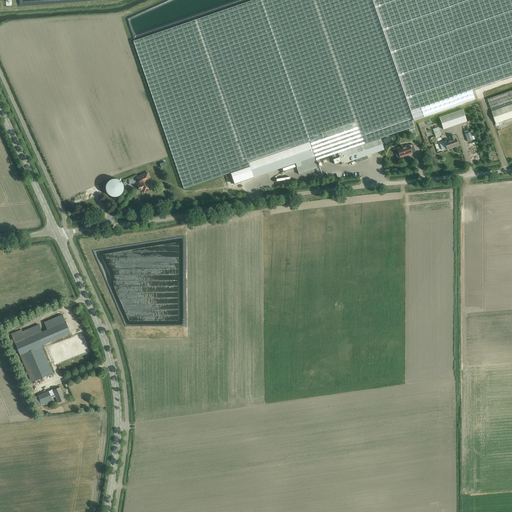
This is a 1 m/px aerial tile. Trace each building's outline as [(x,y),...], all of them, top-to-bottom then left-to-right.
[(341,163),(341,165),(384,150),(380,139),(414,127),(412,119),(410,116),(370,0),(252,0),(133,41),(184,189),(249,167),(253,178),(295,164),(296,168),(303,165),(302,161),(314,157),(315,157),(316,161),(332,155),(335,165),(341,163)] [(511,76),(511,0),(371,0),(376,13),(411,115),(410,116),(412,119),(413,119),(413,121),(476,100),(472,90),(511,76)] [(511,90),(488,99),(492,112),(496,124),(511,118),(511,90)] [(462,110),(439,118),(443,129),(466,121),(462,110)] [(432,129),(435,138),(441,136),(438,127),(432,129)] [(456,139),(455,139),(453,135),(449,136),(450,140),(444,143),(446,150),(458,146),(456,139)] [(411,153),(415,152),(412,144),(409,145),(397,149),(400,158),(405,156),(405,155),(412,153),(411,153)] [(314,157),(302,161),(303,165),(296,168),(299,175),(318,168),(314,157)] [(151,190),(147,182),(151,180),(147,173),(138,177),(140,181),(142,184),(138,185),(140,191),(144,189),(146,192),(151,190)] [(109,181),(107,183),(106,186),(105,189),(106,191),(107,194),(109,196),(111,197),(114,197),(117,197),(119,196),(121,194),(123,192),(123,189),(123,187),(123,184),(121,182),(119,180),(116,179),(114,179),(111,180),(109,181)] [(40,346),(71,333),(63,314),(43,323),(46,330),(41,332),(38,325),(22,332),(21,330),(10,334),(31,382),(52,373),(40,346)] [(57,403),(65,399),(59,388),(53,391),(52,390),(35,397),(39,407),(52,401),(51,399),(55,397),(57,403)]
